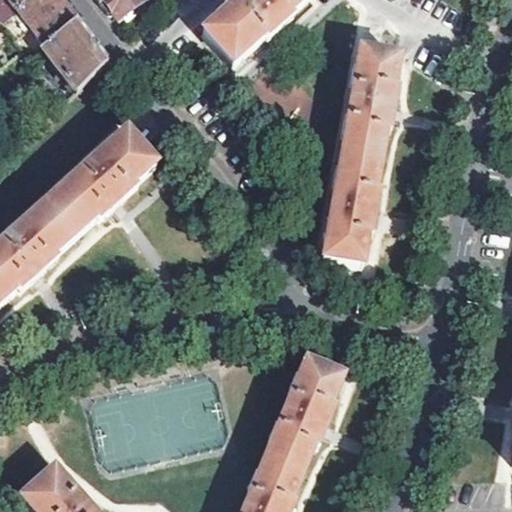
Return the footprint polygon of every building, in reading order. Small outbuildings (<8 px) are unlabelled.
[(2,0),(0,2),(0,22),(3,27),(36,0),(2,0)] [(55,0),(36,0),(3,27),(17,44),(31,32),(45,49),(75,26),(60,6),(55,0)] [(104,0),(98,5),(107,17),(112,16),(117,23),(144,2),(142,0),(104,0)] [(241,64),(312,0),(240,0),(244,3),(205,38),(233,70),(241,64)] [(75,26),(45,49),(42,51),(77,95),(107,67),(102,60),(75,26)] [(400,64),(362,57),(324,265),(363,272),(371,227),(376,228),(377,220),(379,213),(374,212),(390,124),(394,124),(395,117),(396,111),(392,109),(400,64)] [(287,121),(308,97),(271,64),(250,88),(287,121)] [(127,139),(0,252),(0,311),(31,285),(34,288),(40,283),(46,278),(43,274),(110,213),(114,217),(119,212),(124,207),(121,203),(157,172),(127,139)] [(245,511),(287,511),(317,440),(322,442),(325,435),(327,429),(323,427),(340,385),(304,370),(245,511)] [(87,511),(55,475),(22,504),(29,511),(87,511)]
